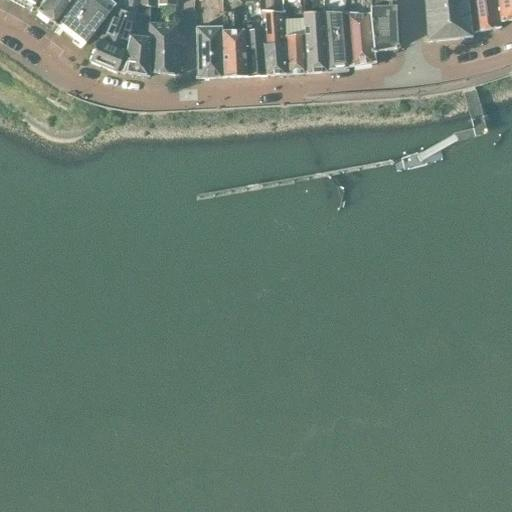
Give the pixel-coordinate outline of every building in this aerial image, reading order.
[(46,0),(41,8),(37,13),(57,28),(79,0),(46,0)] [(87,0),(79,0),(57,28),(83,48),(105,21),(107,15),(87,0)] [(99,41),(90,63),(117,74),(126,53),(130,39),(135,17),(136,7),(136,0),(129,0),(127,13),(114,10),(107,29),(99,41)] [(136,0),(136,7),(150,10),(150,19),(151,10),(158,6),(176,6),(175,0),(136,0)] [(255,0),(256,3),(242,4),(243,35),(245,78),(250,78),(265,77),(260,12),(260,0),(255,0)] [(272,0),(260,0),(260,12),(265,77),(284,76),(280,14),(273,14),(272,0)] [(281,0),(281,14),(280,14),(284,76),(286,76),(298,75),(305,75),(302,18),(304,17),(304,0),(281,0)] [(304,0),(304,17),(302,18),(305,75),(327,73),(327,70),(326,70),(322,17),(322,0),(304,0)] [(322,0),(322,17),(326,70),(327,70),(348,69),(343,15),(343,0),(322,0)] [(343,0),(343,15),(348,69),(351,69),(375,63),(373,56),(368,19),(369,0),(343,0)] [(380,0),(369,0),(368,19),(373,56),(392,52),(397,46),(396,1),(380,0)] [(424,0),(428,42),(470,38),(464,0),(424,0)] [(468,0),(474,34),(500,28),(495,0),(468,0)] [(511,0),(497,0),(501,23),(511,21),(511,0)] [(136,7),(135,17),(150,19),(150,10),(136,7)] [(234,16),(223,17),(224,79),(245,78),(243,35),(235,34),(234,16)] [(149,38),(148,74),(149,74),(177,79),(177,29),(149,27),(149,38)] [(221,30),(194,31),(197,79),(222,80),(222,79),(221,30)] [(129,63),(123,75),(149,79),(149,74),(148,74),(149,38),(140,37),(140,40),(130,39),(126,53),(128,53),(127,56),(129,57),(128,62),(129,63)]
